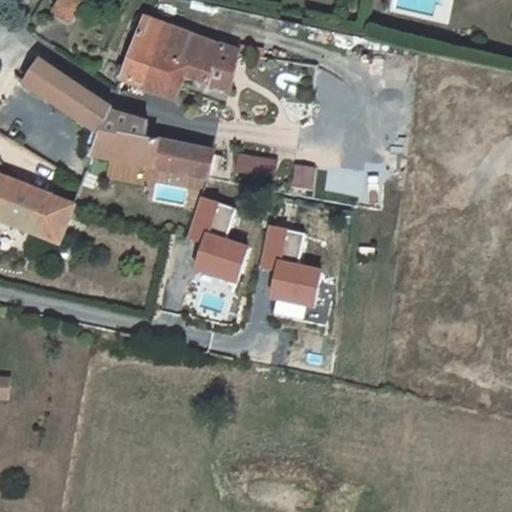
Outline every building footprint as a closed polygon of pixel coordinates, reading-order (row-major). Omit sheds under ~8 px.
[(81,0),(59,0),(53,11),(68,22),(81,0)] [(169,28),(146,19),(127,69),(124,75),(122,80),(146,89),(148,81),(169,28)] [(219,47),(169,28),(148,81),(176,92),(179,93),(180,89),(185,76),(209,85),(212,86),(229,90),(239,53),(219,47)] [(148,133),(149,123),(111,113),(113,110),(40,61),(24,84),(94,131),(100,135),(95,147),(91,156),(126,163),(155,168),(159,141),(155,141),(155,138),(155,135),(154,134),(152,134),(148,133)] [(124,75),(127,69),(121,67),(118,73),(124,75)] [(204,98),(209,85),(185,76),(180,89),(204,98)] [(174,100),(176,92),(148,81),(146,89),(174,100)] [(100,135),(94,131),(88,144),(95,147),(100,135)] [(214,153),(159,141),(155,168),(209,179),(214,153)] [(235,173),(277,175),(278,157),(236,154),(235,173)] [(0,219),(58,243),(74,206),(53,198),(53,200),(19,187),(20,184),(0,176),(0,219)] [(227,235),(236,205),(200,194),(187,238),(201,242),(193,270),(238,283),(250,242),(227,235)] [(324,266),(301,261),(307,230),(269,223),(260,268),(273,270),(268,297),(316,307),(324,266)] [(177,334),(164,332),(163,341),(175,344),(177,334)] [(0,398),(10,399),(11,375),(0,374),(0,398)]
